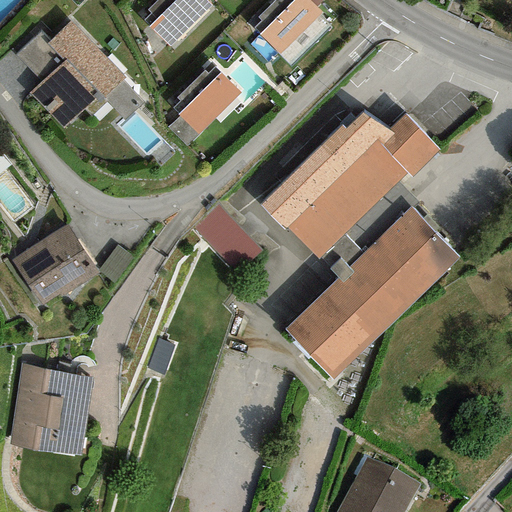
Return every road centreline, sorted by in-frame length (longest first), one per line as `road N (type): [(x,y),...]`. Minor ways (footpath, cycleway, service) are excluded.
road 1 (residential): [(399,16),(231,173),(130,213),(63,186),(0,108)]
road 2 (secondary): [(399,16),(511,66)]
